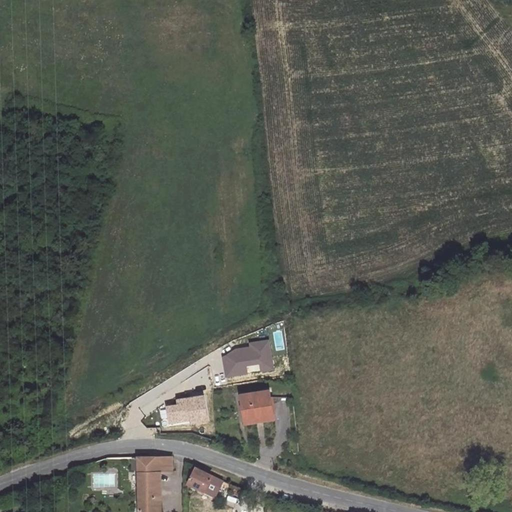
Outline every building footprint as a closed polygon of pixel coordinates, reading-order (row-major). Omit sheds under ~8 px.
[(255,352),(240,355),(239,349),(233,350),(220,358),(224,378),(245,374),(244,372),(258,369),(259,372),(277,369),(271,340),(254,343),(254,347),(255,352)] [(254,347),(239,349),(240,355),(255,352),(254,347)] [(245,423),(256,421),(255,417),(272,414),(268,392),(240,397),(245,423)] [(177,401),(178,405),(167,408),(171,424),(186,421),(186,419),(192,418),(192,420),(193,423),(209,420),(204,395),(177,401)] [(255,417),(256,421),(245,423),(245,426),(273,421),(272,414),(255,417)] [(133,472),(157,471),(167,471),(166,457),(133,457),(133,472)] [(172,457),(166,457),(167,471),(177,471),(178,458),(172,457)] [(194,465),(185,480),(200,488),(202,485),(213,491),(219,479),(194,465)] [(157,511),(157,471),(133,472),(133,511),(157,511)] [(95,488),(116,485),(114,473),(93,476),(95,488)] [(213,491),(202,485),(200,488),(211,494),(213,491)]
